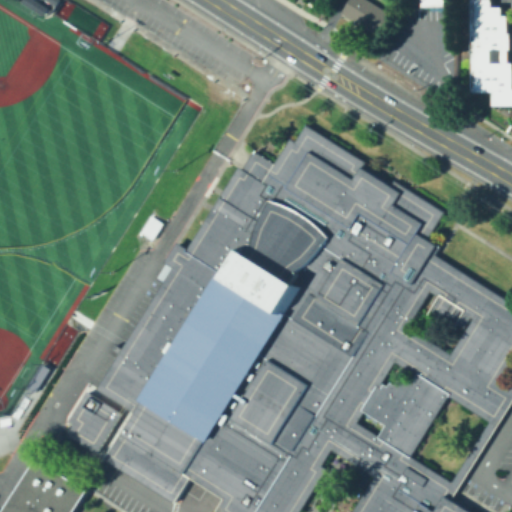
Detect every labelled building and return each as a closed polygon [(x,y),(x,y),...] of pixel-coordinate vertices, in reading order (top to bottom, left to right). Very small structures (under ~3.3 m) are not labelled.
[(35,0),(45,6),(41,14),(19,0),(35,0)] [(377,34),(361,24),(360,25),(349,19),(350,17),(339,11),(346,0),(369,0),(390,13),(377,34)] [(511,103),(492,103),(492,89),(471,89),(471,0),(490,0),(490,4),(501,4),(501,13),(507,13),(507,30),(510,30),(510,46),(508,46),(508,60),(511,60),(511,103)] [(442,388),(447,392),(446,394),(409,454),(409,455),(403,451),(399,457),(447,487),(445,490),(443,493),(444,493),(450,497),(457,502),(473,511),(226,511),(228,509),(225,507),(233,495),(187,466),(185,469),(183,473),(188,476),(172,502),(102,458),(119,432),(120,433),(134,411),(139,402),(135,399),(129,396),(127,398),(106,385),(185,259),(187,256),(189,257),(192,253),(240,175),(244,177),(248,171),(262,179),(267,172),(272,162),(289,137),(294,140),(304,123),(364,161),(361,164),(360,166),(389,184),(390,182),(393,179),(443,210),(426,237),(436,243),(429,254),(426,258),(511,311),(511,342),(488,381),(485,385),(503,396),(492,413),(445,383),(442,388)] [(185,249),(187,247),(237,164),(242,167),(246,159),(252,150),(272,162),(267,172),(262,179),(248,171),(244,177),(240,175),(192,253),(185,249)] [(134,411),(129,408),(96,387),(163,280),(172,266),(165,261),(163,260),(169,250),(176,240),(187,247),(185,249),(192,253),(189,257),(187,256),(185,259),(106,385),(127,398),(129,396),(135,399),(139,402),(134,411)] [(511,311),(511,342),(488,381),(485,385),(503,396),(492,413),(445,383),(442,388),(447,392),(446,394),(487,420),(450,480),(409,454),(409,455),(403,451),(399,457),(447,487),(445,490),(443,493),(444,493),(450,497),(455,488),(511,397),(511,302),(435,254),(434,253),(439,245),(436,243),(429,254),(426,258),(511,311)] [(163,280),(156,275),(165,261),(172,266),(163,280)] [(33,391),(49,367),(40,362),(25,386),(33,391)] [(121,411),(96,451),(66,433),(73,423),(70,421),(68,419),(86,390),(121,411)] [(70,511),(86,487),(36,455),(19,482),(13,493),(0,511),(70,511)] [(183,473),(188,476),(190,477),(221,497),(214,509),(218,511),(226,511),(228,509),(225,507),(233,495),(187,466),(185,469),(183,473)]
